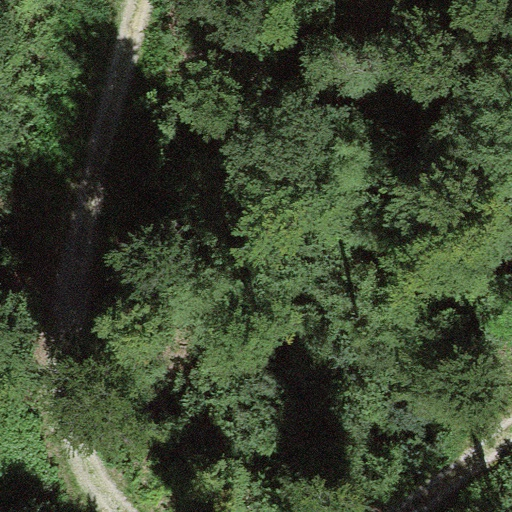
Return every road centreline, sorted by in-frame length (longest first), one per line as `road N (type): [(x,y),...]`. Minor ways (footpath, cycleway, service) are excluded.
road 1 (track): [(134,0),(67,264),(55,450),(93,511)]
road 2 (track): [(392,511),(421,500),(511,429)]
